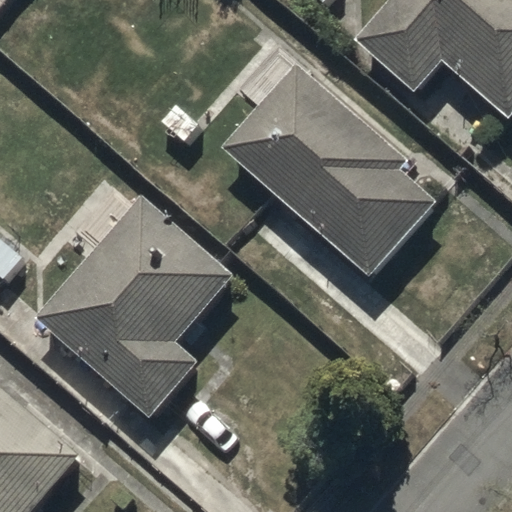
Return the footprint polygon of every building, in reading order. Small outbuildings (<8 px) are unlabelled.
[(511,0),(411,0),(363,53),(423,109),(453,76),(511,129),(511,0)] [(412,181),(416,176),(420,172),(309,73),(230,160),(379,292),(449,214),(412,181)] [(147,205),(145,209),(43,333),(162,431),(209,373),(188,355),(243,286),(147,205)] [(31,266),(0,246),(0,282),(14,292),(31,266)] [(0,511),(52,511),(90,469),(0,391),(0,511)]
